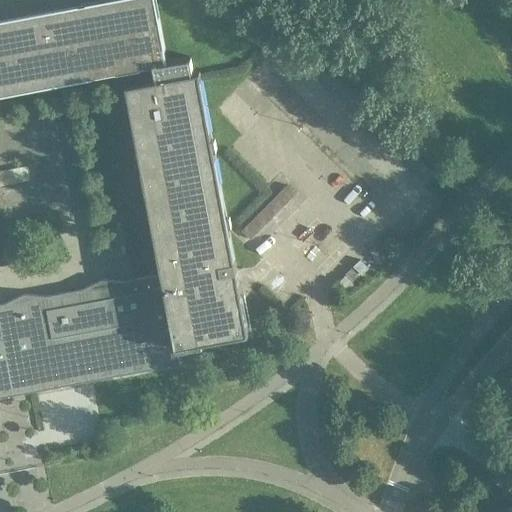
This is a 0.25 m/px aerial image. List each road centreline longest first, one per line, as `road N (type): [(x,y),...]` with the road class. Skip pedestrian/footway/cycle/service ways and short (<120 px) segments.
road 1 (unclassified): [(511,293),(449,362),(426,424)]
road 2 (residential): [(333,341),(426,424)]
